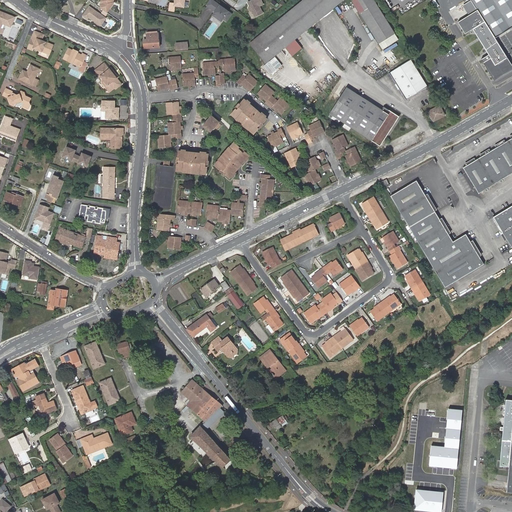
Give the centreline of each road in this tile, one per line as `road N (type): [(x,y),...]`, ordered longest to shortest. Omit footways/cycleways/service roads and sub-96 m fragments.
road 1 (residential): [(238,240),(312,335),(388,281),(361,229)]
road 2 (tertiary): [(148,303),(291,475)]
road 3 (secondary): [(346,187),(511,99)]
road 4 (tertiary): [(142,99),(136,272)]
road 5 (unknown): [(503,104),(442,16),(443,0)]
road 6 (residential): [(106,287),(0,225)]
